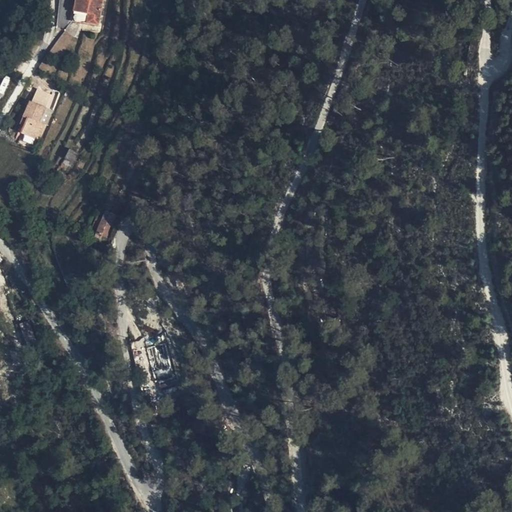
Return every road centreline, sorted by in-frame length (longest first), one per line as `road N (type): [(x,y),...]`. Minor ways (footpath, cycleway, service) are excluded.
road 1 (track): [(276,511),(195,323),(157,277),(148,241),(131,237),(119,246),(124,329),(160,465),(159,485),(146,491)]
road 2 (track): [(362,0),(269,249),(302,511)]
road 3 (track): [(511,403),(479,201),(485,89),(494,69)]
road 4 (track): [(0,242),(46,307),(146,491)]
road 5 (track): [(0,119),(48,42),(54,0)]
